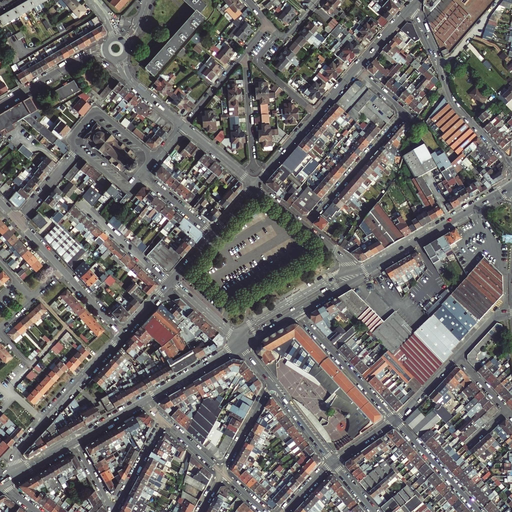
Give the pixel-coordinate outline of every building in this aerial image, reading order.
[(80,5),(75,0),(73,0),(67,5),(73,11),(80,5)] [(111,0),(109,3),(119,11),(128,0),(130,0),(111,0)] [(183,0),(196,11),(145,68),(153,75),(203,17),(199,13),(205,6),(198,0),(183,0)] [(221,8),(218,5),(216,8),(224,15),(225,13),(224,11),(225,10),(236,0),(223,0),(227,4),(221,8)] [(239,6),(241,4),(237,0),(236,0),(225,10),(228,13),(231,9),(234,12),(240,8),(239,6)] [(277,7),(291,19),(297,13),(289,6),(286,3),(284,5),(283,6),(278,1),(278,0),(270,0),(270,1),(271,1),(273,4),(277,7)] [(381,16),(376,22),(378,23),(383,28),(392,17),(374,1),(372,0),(371,0),(370,1),(374,5),(372,8),(381,16)] [(374,0),(374,1),(392,17),(398,10),(398,8),(390,0),(374,0)] [(25,11),(33,7),(30,1),(22,5),(25,11)] [(335,8),(327,1),(322,7),(330,14),(332,11),(335,8)] [(17,16),(25,11),(22,5),(14,10),(17,16)] [(80,5),(73,11),(79,18),(86,12),(80,5)] [(291,19),(277,7),(275,10),(281,15),(278,18),(286,25),(291,19)] [(14,10),(6,14),(10,20),(17,16),(14,10)] [(0,20),(2,25),(10,20),(6,14),(0,17),(0,20)] [(244,18),(241,14),(232,22),(236,25),(237,26),(242,20),(244,18)] [(91,20),(97,29),(102,37),(106,35),(107,32),(97,16),(91,20)] [(371,17),(362,27),(372,35),(375,32),(373,29),(378,23),(376,22),(371,17)] [(338,24),(333,19),(328,24),(333,29),(338,24)] [(253,29),(242,20),(237,26),(248,36),(253,29)] [(360,28),(362,26),(357,22),(354,20),(352,22),(359,28),(359,27),(360,28)] [(308,23),(304,27),(315,37),(319,32),(318,31),(317,32),(315,30),(317,28),(312,23),(309,21),(308,23)] [(413,24),(407,23),(401,30),(412,39),(412,40),(415,42),(420,40),(413,24)] [(361,43),(355,38),(339,24),(333,30),(330,34),(335,38),(337,36),(341,31),(348,36),(346,39),(350,42),(345,47),(355,55),(358,51),(356,49),(361,43)] [(234,28),(238,31),(235,35),(241,40),(242,38),(244,40),(248,36),(237,26),(236,25),(234,28)] [(315,37),(304,27),(298,34),(301,35),(295,42),(300,47),(306,40),(309,37),(319,46),(322,43),(315,37)] [(368,39),(372,35),(362,27),(355,35),(356,36),(355,38),(361,43),(366,37),(368,39)] [(89,29),(91,32),(96,40),(102,37),(97,29),(93,31),(91,28),(89,29)] [(319,32),(315,37),(322,43),(326,38),(330,34),(323,28),(319,32)] [(84,32),(86,35),(91,44),(96,40),(91,32),(88,33),(86,30),(84,32)] [(86,47),(80,38),(77,32),(76,33),(78,37),(74,39),(75,41),(80,50),(86,47)] [(403,50),(404,48),(400,45),(403,42),(402,41),(405,38),(399,33),(388,45),(399,54),(403,50)] [(191,40),(196,44),(201,38),(199,36),(196,34),(191,40)] [(86,35),(80,38),(86,47),(91,44),(86,35)] [(63,45),(64,47),(65,48),(70,56),(75,53),(67,40),(66,37),(62,39),(64,44),(63,45)] [(333,43),(326,38),(322,43),(337,57),(344,62),(349,57),(351,59),(355,55),(345,47),(340,53),(332,45),(333,43)] [(67,40),(75,53),(80,50),(75,41),(72,43),(69,39),(67,40)] [(299,69),(300,67),(298,65),(299,63),(292,57),(294,54),(300,47),(295,42),(288,49),(286,47),(281,53),(288,60),(296,67),(299,69)] [(194,48),(200,54),(204,50),(197,44),(194,48)] [(224,64),(229,58),(216,47),(213,44),(210,48),(218,55),(216,58),(224,64)] [(216,47),(229,58),(233,53),(231,51),(232,50),(226,45),(223,49),(218,45),(216,47)] [(388,62),(390,64),(392,62),(394,59),(393,58),(394,57),(399,60),(401,63),(402,62),(404,64),(405,63),(407,61),(405,60),(399,54),(388,45),(380,54),(383,57),(388,62)] [(65,48),(64,47),(59,50),(64,59),(70,56),(65,48)] [(204,65),(183,47),(176,55),(195,71),(196,69),(200,66),(206,70),(202,74),(210,81),(216,74),(204,65)] [(64,59),(59,50),(58,48),(53,51),(60,62),(64,59)] [(403,50),(399,54),(405,60),(409,55),(403,50)] [(60,62),(53,51),(48,54),(54,65),(60,62)] [(281,53),(275,59),(275,60),(278,62),(275,66),(282,72),(285,68),(283,66),(288,60),(281,53)] [(315,55),(320,59),(322,61),(324,59),(317,53),(315,55)] [(54,65),(48,54),(43,57),(44,59),(49,68),(54,65)] [(416,59),(413,57),(412,58),(409,55),(405,60),(407,61),(409,63),(412,65),(417,60),(418,59),(416,58),(416,59)] [(36,58),(37,60),(44,71),(49,68),(44,59),(41,61),(38,57),(36,58)] [(337,57),(328,66),(338,75),(341,71),(338,68),(344,62),(337,57)] [(44,71),(37,60),(32,63),(33,66),(38,75),(44,71)] [(386,70),(375,60),(371,64),(384,75),(387,77),(390,74),(388,71),(386,73),(385,72),(386,70)] [(418,71),(421,66),(418,63),(420,62),(417,60),(412,65),(412,66),(415,68),(417,70),(418,71)] [(204,65),(216,74),(219,70),(217,68),(219,66),(213,62),(210,65),(206,62),(204,65)] [(384,75),(371,64),(368,68),(368,70),(379,80),(384,75)] [(399,71),(402,67),(399,64),(398,65),(396,67),(393,71),(396,74),(399,71)] [(33,78),(28,69),(25,65),(20,68),(20,69),(27,81),(33,78)] [(38,75),(33,66),(28,69),(33,78),(38,75)] [(334,79),(338,75),(328,66),(325,70),(326,71),(328,73),(325,77),(328,80),(331,76),(334,79)] [(424,76),(428,71),(421,66),(418,71),(421,74),(424,76)] [(17,76),(22,84),(27,81),(20,69),(18,70),(20,74),(16,76),(17,76)] [(396,74),(390,80),(386,86),(390,90),(401,78),(397,75),(400,72),(399,71),(396,74)] [(390,80),(396,74),(393,71),(390,74),(387,77),(390,80)] [(434,77),(428,71),(424,76),(426,78),(435,85),(435,86),(438,82),(436,80),(434,77)] [(290,85),(299,75),(296,72),(287,82),(290,85)] [(326,82),(318,74),(316,76),(318,78),(311,86),(320,94),(324,90),(321,88),(326,82)] [(17,87),(22,84),(17,76),(12,79),(17,87)] [(159,92),(167,83),(159,76),(156,79),(153,82),(158,86),(155,89),(159,92)] [(390,90),(395,94),(406,82),(403,80),(405,78),(402,76),(401,78),(390,90)] [(435,85),(426,78),(421,83),(425,87),(430,91),(435,85)] [(235,80),(227,81),(228,96),(240,94),(240,89),(236,90),(235,80)] [(60,101),(80,90),(75,81),(71,83),(71,82),(68,83),(64,85),(57,89),(58,91),(55,93),(60,101)] [(336,104),(342,109),(364,84),(360,81),(356,82),(336,104)] [(111,102),(124,86),(119,82),(115,87),(108,95),(110,96),(109,98),(110,99),(108,101),(111,102)] [(255,88),(255,93),(268,93),(267,82),(258,82),(259,88),(255,88)] [(406,82),(395,94),(400,98),(410,86),(406,82)] [(108,95),(115,87),(112,85),(110,83),(99,95),(104,100),(107,96),(108,95)] [(171,86),(167,83),(159,92),(164,96),(166,93),(170,96),(172,93),(168,90),(170,87),(171,86)] [(424,89),(425,87),(421,83),(417,89),(416,89),(417,90),(420,93),(419,94),(423,97),(426,94),(422,90),(424,89)] [(412,85),(410,86),(400,98),(405,102),(414,92),(415,91),(416,89),(417,89),(412,85)] [(129,91),(124,86),(111,102),(113,104),(117,99),(117,97),(118,96),(119,97),(120,96),(123,98),(129,91)] [(320,94),(311,86),(305,94),(311,99),(314,96),(317,98),(320,94)] [(511,99),(511,86),(509,89),(510,90),(503,96),(509,103),(511,99)] [(174,90),(172,93),(170,96),(174,100),(172,103),(176,106),(184,96),(184,97),(186,94),(177,87),(176,89),(174,90)] [(84,92),(90,97),(95,101),(100,105),(104,100),(99,95),(91,88),(84,92)] [(470,94),(480,105),(487,99),(477,88),(470,94)] [(370,100),(391,119),(395,115),(395,111),(369,89),(348,114),(350,116),(357,122),(360,119),(362,117),(364,115),(381,130),(386,124),(365,106),(370,100)] [(121,111),(134,95),(129,91),(123,98),(120,102),(122,104),(120,107),(121,107),(119,109),(121,111)] [(87,110),(91,106),(86,102),(90,97),(84,92),(78,95),(81,98),(73,108),(81,115),(83,115),(85,113),(85,111),(86,109),(87,110)] [(268,93),(255,93),(256,99),(259,99),(260,104),(268,104),(268,98),(275,97),(274,92),(268,93)] [(418,95),(414,92),(405,102),(409,106),(418,95)] [(240,94),(228,96),(229,114),(222,115),(222,117),(230,117),(238,116),(237,100),(241,100),(240,94)] [(413,109),(420,102),(423,97),(419,94),(418,95),(409,106),(413,109)] [(140,100),(134,95),(121,111),(123,112),(128,106),(129,106),(127,109),(130,112),(134,107),(140,100)] [(182,106),(189,112),(195,105),(184,97),(184,96),(176,106),(180,109),(182,106)] [(13,124),(22,118),(35,111),(37,110),(29,97),(0,114),(0,132),(2,136),(15,129),(13,124)] [(426,122),(445,153),(454,169),(459,165),(462,168),(463,169),(466,170),(467,169),(468,170),(469,169),(468,168),(463,162),(466,158),(470,155),(483,143),(450,107),(445,97),(426,122)] [(146,105),(140,100),(134,107),(137,110),(137,112),(136,113),(134,113),(132,116),(134,118),(138,114),(146,105)] [(284,104),(285,114),(291,114),(297,113),(297,108),(293,108),(293,103),(284,104)] [(425,106),(421,103),(414,110),(419,114),(423,109),(425,106)] [(336,104),(332,109),(341,116),(343,114),(348,119),(350,116),(348,114),(342,109),(336,104)] [(494,104),(479,118),(484,123),(491,116),(489,115),(492,112),(491,111),(496,106),(494,104)] [(146,116),(152,110),(146,105),(138,114),(139,115),(140,114),(142,114),(143,114),(146,117),(146,116)] [(332,109),(328,114),(339,123),(341,125),(343,122),(346,125),(348,122),(346,121),(341,116),(332,109)] [(148,118),(154,111),(152,110),(146,116),(148,118)] [(61,140),(51,132),(36,119),(39,118),(35,111),(22,118),(52,144),(54,143),(60,149),(59,150),(65,155),(68,151),(68,146),(61,140)] [(156,113),(154,111),(148,118),(151,120),(156,113)] [(202,117),(202,122),(215,121),(214,111),(205,111),(205,116),(202,117)] [(159,116),(156,113),(151,120),(153,122),(159,116)] [(258,136),(278,134),(277,129),(269,129),(268,120),(268,113),(265,114),(261,114),(261,121),(262,130),(258,131),(258,136)] [(298,119),(297,113),(291,114),(285,114),(286,124),(295,124),(294,119),(298,119)] [(339,123),(328,114),(324,118),(335,128),(337,130),(339,127),(337,126),(339,123)] [(369,122),(367,125),(378,134),(381,130),(364,115),(362,117),(366,121),(367,120),(369,122)] [(484,129),(488,133),(501,121),(503,119),(499,115),(484,129)] [(159,116),(153,122),(156,125),(162,118),(159,116)] [(230,117),(231,138),(243,137),(243,132),(239,132),(239,124),(238,116),(230,117)] [(131,123),(125,118),(121,123),(127,128),(131,123)] [(165,120),(162,118),(156,125),(159,127),(165,120)] [(335,128),(324,118),(320,123),(330,132),(334,136),(336,133),(333,130),(335,128)] [(358,125),(360,127),(374,139),(378,134),(367,125),(360,119),(357,122),(356,123),(358,125)] [(167,134),(161,129),(159,127),(156,125),(153,122),(151,120),(148,123),(154,128),(156,127),(158,128),(157,130),(158,131),(155,134),(163,140),(167,134)] [(164,125),(167,122),(165,120),(159,127),(161,129),(164,125)] [(61,140),(70,129),(61,121),(51,132),(61,140)] [(216,131),(215,121),(202,122),(203,127),(206,127),(207,132),(216,131)] [(501,121),(488,133),(490,135),(492,137),(505,125),(501,121)] [(137,163),(137,162),(134,160),(136,157),(137,157),(136,157),(133,154),(134,153),(134,152),(133,153),(126,147),(126,146),(125,146),(119,141),(119,140),(118,140),(118,141),(117,141),(114,139),(114,138),(115,138),(114,138),(107,132),(107,131),(106,131),(106,132),(105,131),(104,130),(102,130),(101,129),(101,126),(100,126),(97,123),(96,123),(96,124),(92,128),(91,128),(92,129),(88,133),(87,133),(88,133),(84,138),(83,138),(83,139),(84,139),(87,142),(87,143),(88,142),(90,141),(91,142),(91,143),(92,145),(93,146),(92,147),(92,148),(94,147),(101,153),(101,154),(102,154),(102,153),(105,156),(105,157),(104,157),(105,157),(112,163),(111,164),(112,164),(119,169),(119,170),(120,170),(120,169),(123,171),(123,172),(124,172),(124,171),(126,169),(127,170),(127,171),(128,171),(129,171),(129,172),(130,172),(131,172),(132,171),(137,165),(137,164),(137,163)] [(136,128),(131,123),(127,128),(132,133),(136,128)] [(330,132),(320,123),(315,128),(326,137),(330,141),(332,138),(328,135),(330,132)] [(394,132),(399,136),(404,129),(407,131),(410,127),(405,123),(402,123),(394,132)] [(164,125),(161,129),(167,134),(170,130),(164,125)] [(495,141),(508,129),(505,125),(492,137),(495,141)] [(499,145),(511,133),(510,132),(511,130),(511,125),(508,129),(495,141),(499,145)] [(278,134),(283,139),(286,134),(277,126),(277,129),(278,134)] [(144,130),(147,133),(152,137),(150,139),(158,145),(163,140),(155,134),(152,131),(148,127),(147,128),(147,127),(144,130)] [(224,138),(223,127),(220,127),(221,130),(214,138),(221,143),(224,138)] [(360,127),(356,131),(370,143),(374,139),(360,127)] [(145,135),(136,128),(132,133),(152,149),(155,148),(158,145),(150,139),(145,135)] [(326,137),(315,128),(311,132),(323,142),(323,143),(325,140),(324,139),(326,137)] [(356,131),(353,135),(366,147),(367,147),(370,143),(356,131)] [(311,132),(307,137),(316,145),(321,149),(322,148),(320,147),(322,145),(321,144),(323,142),(311,132)] [(397,139),(399,137),(399,136),(394,132),(388,139),(393,144),(392,145),(398,150),(398,148),(395,145),(399,141),(397,139)] [(499,145),(505,152),(511,146),(511,140),(511,132),(511,133),(499,145)] [(283,139),(278,134),(258,136),(259,141),(263,141),(263,146),(264,150),(271,149),(271,146),(272,146),(271,142),(278,144),(283,139)] [(366,147),(353,135),(351,134),(349,136),(351,137),(349,140),(363,152),(366,147)] [(348,146),(351,150),(359,156),(363,152),(349,140),(345,136),(344,136),(343,138),(348,141),(345,144),(348,146)] [(243,137),(231,138),(224,138),(221,143),(224,145),(225,143),(231,148),(240,147),(240,143),(244,142),(243,137)] [(307,137),(303,142),(311,149),(312,149),(316,145),(307,137)] [(397,151),(398,150),(392,145),(393,144),(388,139),(383,146),(389,152),(391,150),(393,148),(397,151)] [(189,153),(195,145),(190,141),(180,153),(182,155),(177,162),(180,164),(187,155),(189,153)] [(311,149),(303,142),(299,146),(315,160),(317,157),(310,151),(311,149)] [(337,145),(347,154),(354,161),(359,156),(351,150),(349,152),(345,149),(343,146),(342,147),(338,143),(337,145)] [(483,143),(470,155),(474,159),(487,147),(483,143)] [(18,150),(28,159),(33,153),(23,145),(18,150)] [(191,156),(193,157),(200,149),(195,145),(189,153),(191,156)] [(429,188),(422,176),(438,167),(431,155),(425,145),(408,154),(421,176),(416,179),(423,191),(429,188)] [(315,160),(299,146),(282,165),(303,184),(304,182),(308,178),(309,177),(312,174),(314,171),(316,169),(320,164),(315,160)] [(391,154),(389,152),(383,146),(379,151),(386,157),(388,155),(392,158),(390,161),(392,163),(395,157),(391,154)] [(487,147),(474,159),(476,161),(478,159),(480,161),(491,151),(487,147)] [(200,149),(193,157),(198,161),(205,153),(200,149)] [(337,154),(343,159),(350,166),(354,161),(347,154),(345,156),(340,151),(339,152),(337,154)] [(390,161),(386,157),(379,151),(374,155),(382,162),(384,160),(393,168),(394,164),(392,163),(390,161)] [(495,155),(491,151),(480,161),(482,163),(480,165),(482,167),(495,155)] [(200,169),(210,157),(205,153),(198,161),(193,168),(196,170),(197,172),(200,169)] [(454,169),(445,153),(438,157),(436,153),(431,155),(438,167),(446,180),(447,183),(454,179),(459,187),(456,189),(459,193),(455,195),(461,205),(471,199),(466,190),(457,174),(454,169)] [(164,183),(173,171),(165,164),(171,157),(169,155),(155,172),(156,176),(164,183)] [(370,160),(378,167),(382,170),(383,169),(384,170),(383,171),(389,176),(390,174),(385,169),(387,167),(382,162),(374,155),(370,160)] [(495,155),(482,167),(483,169),(486,167),(488,169),(495,163),(499,159),(495,155)] [(333,159),(339,164),(346,170),(350,166),(343,159),(341,161),(336,156),(335,157),(333,159)] [(46,157),(42,162),(51,170),(56,165),(46,157)] [(208,169),(214,161),(210,157),(200,169),(202,170),(198,174),(199,175),(196,178),(199,180),(203,175),(208,169)] [(472,164),(466,158),(463,162),(468,168),(472,164)] [(499,159),(495,163),(505,179),(506,178),(507,169),(499,159)] [(79,160),(75,165),(80,169),(86,162),(83,160),(79,160)] [(366,165),(378,176),(380,177),(382,175),(376,169),(378,167),(370,160),(366,165)] [(207,180),(219,165),(214,161),(208,169),(210,170),(205,176),(204,177),(207,180)] [(329,163),(335,168),(342,175),(346,170),(339,164),(337,166),(332,161),(331,162),(329,163)] [(42,162),(37,167),(47,175),(51,170),(42,162)] [(84,174),(85,174),(91,166),(86,162),(80,169),(78,172),(77,173),(78,174),(79,175),(82,172),(84,174)] [(505,179),(495,163),(488,169),(486,171),(484,170),(481,173),(492,186),(505,179)] [(338,180),(325,168),(320,164),(316,169),(318,170),(320,168),(323,171),(321,173),(334,184),(338,180)] [(206,181),(209,183),(215,176),(217,177),(221,173),(224,169),(219,165),(207,180),(206,181)] [(300,187),(303,184),(282,165),(271,179),(292,197),(300,187)] [(328,165),(325,168),(338,180),(342,175),(335,168),(333,170),(328,165)] [(374,180),(378,176),(366,165),(362,170),(374,180)] [(459,165),(454,169),(457,174),(462,168),(459,165)] [(30,168),(28,170),(42,181),(47,175),(37,167),(35,169),(31,166),(30,168)] [(91,166),(85,174),(86,175),(83,179),(85,181),(83,182),(85,183),(87,180),(96,170),(91,166)] [(27,171),(24,174),(38,186),(42,181),(28,170),(28,169),(27,171)] [(175,173),(173,171),(164,183),(169,187),(180,173),(181,172),(179,169),(175,173)] [(321,177),(319,180),(330,189),(334,184),(321,173),(318,170),(316,169),(314,171),(321,177)] [(101,174),(96,170),(87,180),(91,183),(88,186),(90,187),(97,179),(101,174)] [(358,174),(370,185),(374,180),(362,170),(358,174)] [(180,173),(169,187),(173,191),(180,183),(185,177),(189,172),(188,171),(183,176),(180,173)] [(19,176),(18,178),(34,191),(38,186),(24,174),(22,173),(19,176)] [(241,184),(234,178),(228,185),(227,185),(227,183),(222,178),(224,176),(221,173),(217,177),(216,178),(229,189),(236,196),(242,189),(241,184)] [(105,186),(109,181),(101,174),(97,179),(105,186)] [(358,174),(354,179),(366,190),(370,185),(358,174)] [(317,182),(315,185),(326,194),(330,189),(319,180),(314,175),(312,177),(317,182)] [(34,191),(18,178),(17,179),(14,182),(18,185),(30,195),(34,191)] [(326,194),(315,185),(309,180),(308,178),(308,182),(313,187),(311,189),(322,199),(326,194)] [(178,195),(185,187),(190,181),(187,179),(182,185),(180,183),(173,191),(178,195)] [(292,197),(271,179),(267,183),(267,186),(287,202),(292,197)] [(366,190),(354,179),(349,184),(362,195),(366,190)] [(447,183),(446,180),(442,182),(450,195),(447,197),(450,202),(446,205),(449,211),(461,205),(455,195),(452,191),(447,183)] [(70,198),(78,189),(78,188),(75,186),(70,182),(62,191),(62,192),(70,198)] [(471,199),(475,196),(474,194),(475,193),(479,191),(480,193),(488,189),(485,186),(481,188),(478,182),(469,187),(470,188),(466,190),(471,199)] [(7,190),(10,187),(5,183),(3,185),(0,187),(0,190),(2,193),(6,189),(7,190)] [(187,189),(185,187),(178,195),(183,199),(190,191),(195,185),(192,183),(187,189)] [(110,196),(114,199),(120,191),(112,184),(101,196),(106,201),(110,196)] [(360,197),(362,195),(349,184),(346,188),(353,195),(355,193),(360,197)] [(13,190),(16,192),(26,200),(30,195),(18,185),(16,187),(13,190)] [(59,196),(62,192),(62,191),(57,187),(49,196),(57,202),(68,212),(70,210),(67,207),(68,207),(63,203),(65,201),(59,196)] [(90,187),(86,192),(97,201),(101,196),(90,187)] [(141,201),(149,190),(146,187),(142,188),(135,196),(141,201)] [(188,203),(200,189),(197,187),(192,193),(190,191),(183,199),(188,203)] [(292,206),(305,192),(300,187),(292,197),(287,202),(292,206)] [(311,189),(309,187),(305,192),(292,206),(303,215),(307,215),(322,199),(311,189)] [(351,197),(353,195),(346,188),(341,193),(362,211),(363,209),(355,202),(356,201),(351,197)] [(423,191),(427,198),(431,196),(433,195),(429,188),(423,191)] [(236,196),(229,189),(223,196),(220,193),(219,194),(229,204),(236,196)] [(148,205),(156,196),(149,190),(141,201),(134,209),(137,213),(146,203),(148,205)] [(122,204),(128,197),(120,191),(114,199),(114,200),(115,202),(116,201),(119,203),(120,202),(122,204)] [(219,194),(215,191),(212,194),(219,200),(218,202),(225,208),(229,204),(219,194)] [(423,205),(425,208),(432,221),(439,218),(427,198),(423,191),(420,193),(426,203),(423,205)] [(26,200),(16,192),(14,193),(13,194),(13,196),(12,197),(9,200),(15,207),(19,208),(26,200)] [(93,206),(97,201),(86,192),(84,194),(82,196),(93,206)] [(337,198),(345,204),(347,202),(353,208),(354,207),(361,213),(362,211),(341,193),(337,198)] [(54,205),(57,202),(49,196),(44,202),(57,213),(59,211),(60,210),(56,206),(54,205)] [(149,209),(151,211),(160,200),(156,196),(148,205),(139,215),(142,218),(149,209)] [(431,196),(427,198),(439,218),(444,215),(437,202),(435,203),(431,196)] [(193,207),(196,209),(200,204),(216,218),(220,213),(201,197),(193,207)] [(337,198),(333,203),(341,209),(342,207),(344,208),(349,213),(351,210),(345,204),(337,198)] [(153,219),(166,204),(160,200),(151,211),(147,216),(153,220),(153,219)] [(333,203),(325,211),(332,217),(337,211),(338,212),(341,209),(333,203)] [(363,231),(365,234),(370,231),(385,249),(406,237),(391,219),(378,203),(363,221),(359,227),(363,231)] [(171,208),(166,204),(153,219),(156,221),(154,223),(157,225),(164,216),(171,208)] [(200,204),(196,209),(210,222),(214,221),(216,218),(200,204)] [(67,218),(77,208),(74,205),(70,210),(68,212),(64,216),(63,217),(66,220),(67,218)] [(432,221),(425,208),(418,212),(415,206),(412,208),(423,227),(432,221)] [(70,221),(80,211),(77,208),(67,218),(70,221)] [(162,228),(176,212),(171,208),(164,216),(166,218),(161,225),(159,227),(162,229),(162,228)] [(423,227),(412,208),(401,214),(403,217),(412,233),(423,227)] [(147,216),(151,211),(149,209),(142,218),(144,219),(147,216)] [(59,211),(57,213),(52,219),(57,224),(59,221),(63,217),(64,216),(59,211)] [(85,216),(80,211),(70,221),(72,222),(71,224),(74,227),(75,227),(76,226),(77,225),(79,222),(85,216)] [(182,218),(176,212),(162,228),(169,234),(172,231),(174,228),(176,226),(177,225),(178,224),(182,218)] [(39,213),(32,220),(40,229),(47,223),(39,213)] [(91,221),(85,216),(79,222),(85,228),(91,221)] [(330,223),(321,216),(314,224),(326,234),(327,232),(324,230),(330,223)] [(117,229),(123,223),(125,220),(121,217),(119,219),(114,226),(117,229)] [(394,218),(391,219),(406,237),(412,233),(403,217),(396,221),(394,218)] [(177,225),(176,226),(195,243),(200,236),(200,233),(182,218),(178,224),(179,224),(178,226),(177,225)] [(91,221),(85,228),(88,230),(91,233),(96,227),(91,221)] [(117,229),(120,232),(126,225),(123,223),(117,229)] [(0,227),(0,232),(2,235),(8,229),(4,224),(0,227)] [(69,235),(68,235),(62,229),(60,226),(58,224),(50,232),(50,233),(44,238),(73,271),(85,260),(90,256),(84,251),(79,245),(73,240),(69,235)] [(120,232),(123,235),(128,229),(129,228),(126,225),(120,232)] [(176,234),(191,247),(195,243),(176,226),(174,228),(178,232),(176,234)] [(96,238),(102,232),(96,227),(91,233),(96,238)] [(8,229),(2,235),(0,236),(0,238),(4,243),(5,243),(13,235),(8,229)] [(450,233),(456,242),(463,238),(456,229),(450,233)] [(178,240),(176,243),(187,252),(191,247),(176,234),(172,231),(169,234),(167,236),(171,239),(174,236),(178,240)] [(370,231),(365,234),(367,236),(368,237),(370,236),(373,240),(371,241),(380,252),(385,249),(370,231)] [(108,237),(102,232),(96,238),(95,239),(98,242),(99,241),(102,244),(108,237)] [(450,246),(456,242),(450,233),(444,236),(450,246)] [(13,235),(5,243),(9,248),(12,245),(18,240),(13,235)] [(141,241),(136,235),(131,242),(136,247),(141,241)] [(167,236),(163,241),(182,258),(187,252),(176,243),(171,239),(167,236)] [(374,255),(365,244),(363,241),(358,236),(356,238),(354,236),(352,238),(355,242),(360,248),(369,259),(374,255)] [(380,252),(371,241),(368,237),(367,236),(364,239),(367,243),(365,244),(374,255),(380,252)] [(438,240),(447,257),(454,253),(450,246),(444,236),(438,240)] [(108,237),(102,244),(108,249),(114,243),(108,237)] [(353,246),(355,242),(352,238),(344,249),(351,253),(359,262),(362,262),(369,259),(360,248),(357,250),(353,246)] [(182,258),(163,241),(162,239),(151,251),(146,256),(163,272),(170,272),(182,258)] [(18,240),(12,245),(17,251),(23,245),(18,240)] [(441,261),(447,257),(438,240),(431,244),(441,261)] [(141,241),(136,247),(139,250),(145,244),(141,241)] [(119,248),(114,243),(108,249),(106,251),(111,257),(114,254),(119,248)] [(142,253),(147,247),(145,244),(139,250),(142,253)] [(424,248),(438,271),(444,267),(441,261),(431,244),(426,247),(424,248)] [(28,250),(23,245),(17,251),(14,253),(19,258),(28,250)] [(151,251),(147,247),(142,253),(146,256),(151,251)] [(119,259),(125,253),(119,248),(114,254),(119,259)] [(0,256),(3,259),(9,253),(6,250),(0,256)] [(28,250),(19,258),(24,263),(32,255),(28,250)] [(415,253),(412,255),(420,268),(425,264),(418,252),(415,253)] [(125,265),(131,259),(125,253),(119,259),(125,265)] [(32,255),(24,263),(29,268),(31,266),(37,261),(32,255)] [(420,268),(412,255),(408,258),(418,275),(423,272),(420,268)] [(418,275),(408,258),(404,260),(414,278),(418,275)] [(131,270),(136,264),(131,259),(125,265),(131,270)] [(468,277),(463,283),(457,289),(454,292),(452,295),(451,296),(478,323),(503,294),(503,275),(485,259),(468,277)] [(404,260),(399,263),(409,280),(414,278),(404,260)] [(42,266),(37,261),(31,266),(36,272),(42,266)] [(84,262),(74,272),(79,278),(90,267),(84,262)] [(399,263),(395,265),(402,278),(405,276),(407,281),(408,281),(409,282),(410,281),(409,280),(399,263)] [(136,264),(131,270),(136,275),(142,269),(136,264)] [(391,268),(398,280),(400,279),(403,284),(405,283),(402,278),(395,265),(393,266),(391,268)] [(84,283),(96,272),(91,267),(80,278),(84,283)] [(401,285),(398,280),(391,268),(386,270),(396,288),(401,285)] [(147,274),(142,269),(136,275),(142,280),(147,274)] [(3,272),(0,274),(0,282),(2,284),(9,278),(3,272)] [(96,272),(84,283),(88,287),(100,276),(96,272)] [(147,274),(142,280),(146,284),(147,285),(149,282),(152,285),(156,282),(147,274)] [(112,278),(110,276),(104,281),(110,287),(116,281),(112,278)] [(137,285),(134,282),(127,289),(125,291),(130,295),(140,305),(143,301),(134,293),(135,291),(134,290),(135,289),(136,290),(138,288),(137,286),(138,286),(137,285)] [(149,282),(147,285),(150,288),(153,291),(159,285),(156,282),(152,285),(149,282)] [(149,295),(153,291),(150,288),(147,285),(146,284),(144,286),(143,287),(141,289),(149,295)] [(67,289),(60,296),(66,302),(73,296),(67,289)] [(339,298),(352,313),(358,318),(364,324),(365,326),(369,330),(371,332),(373,334),(385,323),(384,323),(353,290),(339,298)] [(415,333),(415,334),(444,364),(453,353),(452,351),(478,323),(451,296),(446,291),(440,296),(442,298),(426,313),(430,318),(415,333)] [(115,300),(118,303),(131,315),(136,309),(131,304),(130,305),(125,300),(120,295),(115,300)] [(136,309),(140,305),(130,295),(125,300),(130,305),(131,304),(136,309)] [(60,296),(58,297),(64,304),(66,302),(60,296)] [(73,296),(66,302),(72,309),(79,303),(73,296)] [(175,303),(186,312),(188,314),(189,315),(193,310),(180,298),(173,300),(175,303)] [(332,302),(349,320),(352,323),(356,320),(350,314),(352,313),(339,298),(332,302)] [(50,306),(53,309),(56,312),(58,310),(60,308),(54,301),(50,306)] [(346,322),(349,320),(332,302),(325,306),(331,316),(333,318),(334,319),(337,316),(339,318),(341,316),(346,322)] [(85,310),(79,303),(72,309),(79,316),(85,310)] [(131,315),(118,303),(109,310),(119,321),(120,322),(121,322),(123,322),(124,322),(126,321),(131,315)] [(182,316),(186,312),(175,303),(172,307),(182,316)] [(47,310),(45,309),(40,304),(33,310),(40,317),(46,311),(47,310)] [(331,316),(325,306),(318,310),(329,328),(331,326),(328,322),(333,318),(331,316)] [(179,320),(182,316),(172,307),(168,311),(169,311),(179,320)] [(182,329),(163,312),(158,308),(141,327),(154,339),(156,340),(161,345),(158,348),(162,354),(185,341),(180,332),(182,329)] [(166,309),(163,312),(182,329),(180,332),(185,341),(188,339),(189,341),(194,338),(197,337),(195,335),(190,330),(188,329),(186,326),(182,323),(179,320),(169,311),(168,311),(166,309)] [(42,319),(40,317),(33,310),(27,316),(33,323),(35,325),(42,319)] [(92,317),(85,310),(79,316),(85,323),(92,317)] [(186,326),(197,314),(193,310),(189,315),(185,319),(184,320),(182,323),(186,326)] [(311,320),(330,340),(334,336),(331,331),(329,328),(318,310),(313,313),(311,320)] [(377,338),(381,343),(385,347),(389,351),(423,386),(444,364),(415,334),(415,333),(395,313),(391,317),(384,323),(385,323),(373,334),(375,336),(377,338)] [(201,318),(197,314),(186,326),(188,329),(193,324),(194,325),(201,318)] [(27,329),(33,323),(27,316),(20,322),(27,329)] [(98,323),(92,317),(85,323),(91,329),(98,323)] [(201,318),(194,325),(190,330),(195,335),(206,322),(201,318)] [(20,335),(27,329),(20,322),(14,328),(20,335)] [(206,322),(195,335),(197,337),(201,332),(203,333),(210,325),(206,322)] [(104,330),(98,323),(91,329),(97,336),(104,330)] [(347,333),(339,324),(334,328),(331,331),(334,336),(330,340),(334,344),(347,333)] [(214,329),(210,325),(203,333),(198,338),(201,340),(203,342),(207,337),(214,329)] [(292,361),(311,374),(330,358),(301,327),(299,327),(298,326),(297,326),(296,326),(295,326),(292,327),(282,333),(301,353),(295,358),(292,361)] [(358,329),(354,326),(347,333),(334,344),(339,350),(352,338),(353,337),(360,331),(358,330),(358,329)] [(141,327),(137,331),(149,342),(151,340),(152,341),(154,339),(141,327)] [(20,335),(14,328),(7,334),(13,341),(14,341),(15,342),(22,336),(20,335)] [(97,336),(91,329),(89,331),(95,338),(97,336)] [(214,329),(207,337),(203,342),(205,344),(207,345),(211,340),(218,333),(214,329)] [(133,335),(142,343),(145,346),(149,342),(137,331),(133,335)] [(63,337),(68,342),(73,337),(67,332),(63,337)] [(223,338),(218,333),(211,340),(207,345),(210,351),(222,345),(223,338)] [(276,337),(295,358),(301,353),(282,333),(276,337)] [(139,347),(142,343),(133,335),(130,338),(139,347)] [(351,362),(364,350),(366,348),(377,338),(375,336),(362,348),(361,348),(360,347),(347,358),(351,362)] [(65,345),(68,342),(63,337),(60,340),(65,345)] [(197,337),(194,338),(205,355),(210,351),(207,345),(205,344),(203,342),(201,340),(198,338),(197,337)] [(295,358),(276,337),(270,341),(276,348),(263,357),(264,359),(262,360),(275,376),(278,374),(277,360),(276,358),(281,354),(292,361),(295,358)] [(139,347),(130,338),(126,343),(137,354),(138,353),(137,352),(139,350),(142,353),(144,351),(139,347)] [(188,339),(185,341),(196,360),(205,355),(194,338),(189,341),(188,339)] [(343,354),(356,342),(352,338),(339,350),(343,354)] [(173,373),(196,360),(185,341),(162,354),(163,356),(173,373)] [(276,348),(270,341),(265,344),(264,343),(265,342),(263,343),(264,343),(264,345),(266,347),(268,349),(262,353),(259,355),(259,356),(263,357),(276,348)] [(54,346),(60,352),(64,348),(58,342),(54,346)] [(360,347),(356,342),(343,354),(347,358),(360,347)] [(126,343),(122,347),(133,358),(137,354),(126,343)] [(76,349),(85,358),(89,353),(81,345),(76,349)] [(54,346),(51,349),(57,355),(60,352),(54,346)] [(366,352),(364,350),(351,362),(355,367),(367,356),(368,355),(376,348),(374,347),(368,352),(367,351),(366,352)] [(81,362),(85,358),(76,349),(72,354),(74,356),(81,362)] [(478,353),(474,349),(470,353),(476,357),(476,356),(478,353)] [(12,357),(6,350),(0,355),(0,357),(5,363),(9,360),(12,357)] [(118,351),(114,355),(126,366),(128,364),(130,365),(131,364),(127,359),(118,351)] [(139,356),(135,360),(140,364),(143,361),(145,359),(147,358),(149,356),(144,351),(142,353),(139,356)] [(380,359),(363,375),(369,383),(379,374),(387,366),(389,365),(393,369),(397,373),(400,377),(403,379),(404,381),(408,385),(410,387),(412,390),(416,393),(423,386),(389,351),(388,351),(381,358),(380,359)] [(367,356),(355,367),(359,371),(376,355),(377,354),(376,354),(372,357),(369,360),(368,359),(369,358),(367,356)] [(126,366),(114,355),(111,359),(121,368),(123,370),(124,371),(126,370),(127,371),(129,369),(128,368),(126,366)] [(164,378),(154,361),(151,355),(149,356),(147,358),(152,366),(160,381),(164,378)] [(359,371),(363,375),(380,359),(376,355),(359,371)] [(81,362),(74,356),(69,360),(76,367),(81,362)] [(163,362),(162,363),(169,376),(173,373),(163,356),(161,357),(163,362)] [(72,372),(76,367),(69,360),(67,359),(66,357),(62,362),(67,367),(69,369),(72,372)] [(169,376),(162,363),(159,358),(154,361),(164,378),(169,376)] [(331,405),(333,405),(356,387),(330,358),(311,374),(323,382),(334,393),(325,402),(330,408),(331,405)] [(495,361),(493,358),(483,367),(478,372),(482,376),(494,365),(493,363),(495,361)] [(122,373),(123,375),(126,372),(124,371),(123,370),(121,373),(119,371),(121,368),(111,359),(108,362),(121,375),(122,373)] [(233,360),(227,364),(234,375),(236,378),(237,376),(237,375),(245,362),(235,360),(233,360)] [(60,361),(56,366),(63,372),(67,367),(62,362),(60,361)] [(121,375),(108,362),(104,367),(114,376),(117,373),(121,377),(122,377),(122,376),(121,375)] [(245,362),(237,375),(237,376),(238,377),(250,368),(245,362)] [(234,375),(227,364),(222,366),(231,381),(234,379),(235,380),(236,378),(234,375)] [(156,383),(146,367),(145,365),(144,365),(145,368),(142,370),(144,373),(152,386),(156,383)] [(494,365),(482,376),(486,381),(499,370),(494,365)] [(63,372),(56,366),(52,370),(59,377),(63,372)] [(160,381),(152,366),(150,367),(149,366),(146,367),(156,383),(160,381)] [(222,366),(218,369),(226,382),(227,384),(230,383),(232,382),(231,381),(222,366)] [(114,376),(104,367),(100,371),(111,380),(112,379),(115,381),(113,383),(114,384),(118,380),(114,376)] [(499,370),(486,381),(491,385),(503,374),(500,371),(503,368),(502,367),(499,370)] [(250,368),(238,377),(239,378),(238,380),(240,383),(241,382),(253,372),(250,368)] [(466,389),(473,382),(459,368),(457,368),(451,373),(466,389)] [(46,373),(48,375),(54,381),(59,377),(52,370),(50,369),(46,373)] [(226,382),(218,369),(213,372),(224,392),(225,392),(230,389),(227,384),(226,382)] [(139,374),(147,388),(152,386),(144,373),(141,375),(138,370),(137,371),(139,374)] [(111,380),(100,371),(96,375),(107,385),(111,380)] [(224,392),(213,372),(208,375),(220,395),(224,392)] [(253,372),(241,382),(244,385),(256,376),(253,372)] [(127,373),(123,376),(134,396),(139,393),(130,379),(127,373)] [(464,391),(466,389),(451,373),(447,378),(458,391),(461,388),(464,391)] [(143,391),(147,388),(139,374),(135,377),(143,391)] [(373,387),(383,378),(379,374),(369,383),(373,387)] [(491,385),(495,390),(507,379),(503,374),(491,385)] [(45,377),(43,379),(50,386),(54,381),(48,375),(45,377)] [(96,375),(92,379),(103,389),(107,385),(96,375)] [(220,395),(208,375),(203,377),(213,395),(215,397),(218,395),(220,395)] [(134,396),(123,376),(122,376),(122,377),(123,379),(119,381),(129,399),(134,396)] [(242,387),(245,391),(259,380),(256,376),(244,385),(242,387)] [(135,377),(130,379),(139,393),(143,391),(135,377)] [(203,377),(198,380),(206,394),(208,393),(211,396),(213,395),(203,377)] [(373,387),(377,391),(387,382),(383,378),(373,387)] [(458,391),(447,378),(443,382),(452,393),(455,390),(457,392),(458,391)] [(43,379),(39,384),(46,390),(50,386),(43,379)] [(495,390),(499,394),(511,383),(507,379),(495,390)] [(129,399),(119,381),(118,380),(114,384),(124,402),(129,399)] [(198,380),(194,383),(205,400),(208,398),(211,396),(208,393),(206,394),(198,380)] [(252,390),(257,397),(262,387),(262,384),(259,380),(245,391),(240,394),(242,395),(243,396),(254,402),(247,394),(252,390)] [(381,395),(391,386),(387,382),(377,391),(381,395)] [(442,406),(440,407),(440,408),(439,409),(437,409),(435,408),(435,409),(434,410),(442,419),(447,424),(465,407),(461,402),(457,398),(454,395),(452,393),(443,382),(436,390),(443,396),(442,398),(444,400),(440,403),(442,406)] [(465,399),(465,398),(477,387),(473,382),(466,389),(464,391),(463,392),(466,396),(464,397),(465,399)] [(25,388),(20,383),(17,386),(23,392),(26,389),(25,388)] [(205,400),(194,383),(190,385),(198,398),(199,397),(200,399),(199,399),(202,405),(205,400)] [(499,394),(503,399),(511,390),(511,384),(511,383),(499,394)] [(46,390),(39,384),(35,389),(41,395),(46,390)] [(110,387),(109,387),(120,404),(124,402),(114,384),(113,385),(110,387)] [(393,384),(391,386),(381,395),(385,399),(397,388),(398,387),(396,384),(395,385),(393,384)] [(190,385),(182,390),(194,409),(196,413),(197,414),(198,411),(195,405),(199,403),(201,406),(202,405),(199,399),(200,399),(199,397),(198,398),(190,385)] [(106,390),(105,391),(107,394),(115,407),(120,404),(109,387),(106,390)] [(382,416),(356,387),(333,405),(338,406),(343,408),(347,412),(346,413),(345,415),(346,417),(348,416),(349,415),(351,426),(349,432),(354,439),(382,419),(382,416)] [(389,403),(392,408),(412,390),(410,387),(404,393),(403,393),(402,394),(401,392),(389,403)] [(471,401),(474,398),(481,392),(477,387),(465,398),(466,400),(468,398),(471,401)] [(397,388),(385,399),(389,403),(401,392),(402,391),(399,389),(398,390),(397,388)] [(37,400),(41,395),(35,389),(30,393),(37,400)] [(194,409),(182,390),(178,392),(184,403),(186,406),(188,405),(192,411),(194,409)] [(412,390),(392,408),(397,412),(410,399),(411,399),(416,394),(416,393),(412,390)] [(437,406),(435,407),(435,408),(437,409),(439,409),(440,408),(440,407),(442,406),(440,403),(444,400),(442,398),(443,396),(436,390),(429,397),(436,404),(436,405),(437,406)] [(511,390),(503,399),(507,403),(511,398),(511,390)] [(181,407),(184,403),(178,392),(174,395),(181,407)] [(481,392),(474,398),(477,401),(471,406),(469,403),(467,405),(465,407),(469,412),(473,408),(486,396),(481,392)] [(37,400),(30,393),(26,398),(33,404),(37,400)] [(99,405),(95,407),(99,413),(106,409),(108,412),(115,407),(107,394),(100,399),(100,400),(97,402),(99,405)] [(174,395),(169,397),(176,409),(177,411),(181,407),(174,395)] [(241,401),(251,407),(254,402),(243,396),(242,397),(241,401)] [(474,416),(478,412),(490,401),(486,396),(473,408),(475,410),(471,414),(474,416)] [(176,409),(169,397),(164,400),(173,411),(176,409)] [(223,400),(218,397),(214,402),(213,404),(218,409),(219,407),(223,400)] [(99,413),(95,407),(93,404),(88,407),(87,405),(87,404),(85,403),(85,405),(80,407),(74,398),(71,401),(85,425),(100,416),(99,413)] [(203,445),(206,439),(207,438),(218,417),(214,415),(218,409),(213,404),(212,402),(208,398),(205,400),(202,405),(201,406),(198,411),(197,414),(187,431),(199,441),(203,445)] [(268,409),(271,412),(279,406),(273,398),(271,398),(267,405),(269,406),(269,407),(270,408),(268,409)] [(159,405),(172,417),(175,414),(173,411),(164,400),(160,403),(159,405)] [(248,413),(251,407),(241,401),(239,400),(235,406),(248,413)] [(71,401),(68,405),(81,427),(85,425),(71,401)] [(490,401),(478,412),(478,413),(476,415),(477,417),(473,420),(471,418),(455,433),(458,436),(459,438),(462,435),(465,433),(467,430),(470,428),(473,425),(477,430),(480,428),(475,423),(489,410),(494,405),(490,401)] [(183,412),(186,409),(187,408),(185,409),(185,408),(186,407),(186,406),(184,403),(181,407),(177,411),(175,414),(172,417),(176,420),(183,412)] [(226,409),(231,412),(244,419),(248,413),(235,406),(230,403),(226,409)] [(68,405),(64,409),(76,430),(81,427),(68,405)] [(493,415),(498,410),(494,405),(489,410),(493,415)] [(275,417),(283,411),(279,406),(271,412),(266,416),(262,420),(259,418),(257,423),(269,430),(271,428),(267,423),(269,422),(275,417)] [(5,416),(8,419),(13,423),(17,418),(20,415),(13,408),(5,416)] [(185,414),(183,412),(176,420),(179,424),(190,412),(189,411),(187,408),(186,409),(188,411),(185,414)] [(76,430),(64,409),(61,413),(72,432),(76,430)] [(192,411),(190,412),(179,424),(183,427),(196,413),(194,409),(192,411)] [(426,418),(417,409),(405,422),(420,438),(431,428),(442,419),(434,410),(426,418)] [(493,415),(489,410),(475,423),(480,428),(493,415)] [(273,427),(276,425),(287,416),(283,411),(275,417),(277,419),(271,424),(269,422),(267,423),(271,428),(273,427)] [(231,412),(229,416),(242,423),(244,419),(231,412)] [(20,415),(17,418),(27,427),(32,422),(31,422),(22,413),(20,415)] [(61,413),(57,417),(67,435),(72,432),(61,413)] [(143,413),(134,418),(139,426),(149,416),(146,413),(143,413)] [(187,431),(197,414),(196,413),(183,427),(187,431)] [(3,414),(0,416),(0,420),(4,424),(8,419),(5,416),(3,414)] [(149,416),(139,426),(142,430),(145,427),(152,419),(149,416)] [(226,422),(230,424),(239,429),(242,423),(229,416),(226,422)] [(275,429),(277,431),(291,421),(287,416),(276,425),(277,427),(275,429)] [(57,417),(53,422),(62,438),(67,435),(57,417)] [(17,418),(13,423),(23,432),(27,427),(17,418)] [(134,418),(130,420),(143,444),(147,438),(142,430),(139,426),(134,418)] [(4,424),(5,425),(18,437),(23,432),(13,423),(8,419),(4,424)] [(152,419),(145,427),(147,428),(148,429),(149,427),(151,430),(155,423),(155,421),(152,419)] [(494,429),(498,434),(510,423),(506,419),(494,429)] [(125,423),(136,443),(140,450),(143,444),(130,420),(125,423)] [(291,421),(277,431),(281,436),(295,425),(291,421)] [(62,438),(53,422),(46,429),(55,442),(62,438)] [(134,444),(136,443),(125,423),(120,426),(128,439),(130,438),(132,442),(133,442),(134,444)] [(270,430),(269,430),(257,423),(254,428),(267,435),(268,434),(270,430)] [(498,434),(502,438),(511,428),(511,424),(510,423),(498,434)] [(224,425),(223,427),(236,434),(239,429),(230,424),(229,427),(224,425)] [(5,431),(10,436),(9,437),(14,442),(18,437),(5,425),(4,426),(3,425),(1,427),(3,429),(5,431)] [(295,425),(281,436),(283,439),(280,442),(279,442),(280,443),(281,444),(284,441),(298,430),(295,425)] [(116,428),(124,441),(125,444),(126,446),(130,443),(128,439),(120,426),(116,428)] [(147,430),(146,429),(145,427),(142,430),(147,438),(151,430),(149,427),(148,429),(147,430)] [(236,434),(223,427),(222,429),(218,427),(217,429),(227,435),(233,439),(236,434)] [(116,428),(112,431),(119,444),(124,441),(116,428)] [(251,433),(264,440),(265,437),(266,438),(268,435),(267,435),(254,428),(251,433)] [(434,431),(431,428),(420,438),(425,444),(437,432),(440,430),(438,429),(435,431),(434,432),(433,432),(434,431)] [(506,442),(511,436),(511,428),(502,438),(506,442)] [(9,437),(1,429),(0,430),(0,433),(5,438),(3,440),(5,441),(4,442),(9,447),(14,442),(9,437)] [(55,442),(46,429),(41,435),(47,447),(55,442)] [(387,444),(392,440),(399,433),(396,430),(393,429),(380,438),(387,445),(387,444)] [(298,430),(284,441),(288,446),(289,446),(302,435),(298,430)] [(112,431),(107,433),(115,446),(116,446),(119,444),(112,431)] [(164,432),(160,439),(166,442),(167,440),(169,442),(169,444),(170,444),(175,440),(167,432),(164,432)] [(429,448),(441,436),(437,432),(425,444),(429,448)] [(115,446),(107,433),(103,436),(113,453),(117,451),(117,449),(115,446)] [(249,437),(262,445),(264,443),(269,446),(270,445),(267,442),(265,440),(264,440),(251,433),(249,437)] [(391,449),(395,445),(403,438),(399,433),(392,440),(394,442),(389,446),(391,449)] [(497,442),(494,439),(490,434),(485,438),(494,448),(496,446),(499,448),(501,446),(499,444),(497,442)] [(41,435),(34,442),(40,451),(47,447),(41,435)] [(292,451),(306,441),(302,435),(289,446),(288,446),(290,449),(288,450),(290,453),(292,451)] [(109,456),(113,453),(103,436),(98,438),(106,451),(109,449),(110,451),(107,453),(109,456)] [(445,441),(441,436),(429,448),(433,452),(445,441)] [(246,442),(262,451),(263,451),(265,449),(266,449),(267,447),(265,447),(262,445),(249,437),(246,442)] [(0,456),(9,447),(4,442),(0,438),(0,456)] [(106,451),(98,438),(94,441),(104,458),(109,456),(107,453),(106,451)] [(388,446),(387,445),(380,438),(376,442),(383,449),(385,447),(386,448),(387,449),(387,448),(387,447),(388,446)] [(393,455),(395,453),(407,442),(403,438),(395,445),(398,447),(392,453),(393,455)] [(496,450),(494,448),(485,438),(480,442),(491,454),(493,452),(494,453),(496,450)] [(160,439),(158,444),(171,451),(172,452),(173,450),(172,450),(174,446),(170,444),(169,444),(166,442),(160,439)] [(173,450),(172,452),(174,455),(182,446),(175,440),(170,444),(174,446),(172,450),(173,450)] [(101,460),(104,458),(94,441),(89,444),(98,458),(99,457),(101,460)] [(297,455),(300,453),(305,449),(310,445),(306,441),(292,451),(296,456),(297,455)] [(445,441),(433,452),(437,456),(449,445),(445,441)] [(27,458),(40,451),(34,442),(23,454),(27,458)] [(256,452),(259,454),(261,454),(262,451),(246,442),(244,446),(255,453),(256,453),(256,452)] [(333,443),(327,442),(333,451),(337,451),(333,443)] [(376,442),(371,445),(378,454),(383,449),(376,442)] [(399,458),(403,453),(411,446),(407,442),(395,453),(399,458)] [(491,454),(480,442),(476,447),(486,458),(488,456),(489,457),(492,455),(491,454)] [(104,458),(101,460),(100,461),(98,458),(89,444),(86,446),(85,449),(97,469),(106,464),(110,462),(111,461),(116,458),(120,455),(119,454),(118,452),(117,451),(113,453),(109,456),(104,458)] [(158,444),(156,448),(169,455),(171,451),(158,444)] [(321,460),(310,445),(305,449),(318,466),(321,462),(321,460)] [(385,461),(378,454),(371,445),(361,452),(365,456),(368,459),(369,460),(371,464),(372,465),(374,467),(376,469),(385,461)] [(437,456),(441,460),(453,449),(449,445),(437,456)] [(134,449),(132,446),(127,451),(137,457),(139,452),(134,449)] [(182,446),(174,455),(176,458),(181,459),(186,451),(182,446)] [(257,457),(259,454),(256,452),(256,453),(255,453),(244,446),(241,451),(254,458),(256,456),(257,457)] [(411,446),(403,453),(405,455),(400,460),(403,462),(404,461),(415,451),(411,446)] [(121,450),(122,452),(124,456),(134,461),(137,457),(127,451),(125,448),(124,447),(122,448),(122,449),(121,450)] [(487,459),(486,458),(476,447),(471,451),(474,454),(478,458),(479,456),(484,461),(487,459)] [(169,455),(156,448),(153,452),(162,457),(171,462),(173,459),(168,457),(169,455)] [(302,459),(314,470),(318,466),(305,449),(300,453),(305,457),(302,459)] [(444,465),(457,453),(453,449),(441,460),(444,465)] [(252,461),(253,461),(253,460),(254,458),(241,451),(239,455),(251,462),(252,461)] [(404,464),(406,466),(419,455),(415,451),(404,461),(405,463),(404,464)] [(122,455),(121,456),(123,461),(132,465),(134,461),(124,456),(122,452),(121,453),(122,455)] [(161,459),(162,457),(153,452),(151,457),(165,465),(167,462),(161,459)] [(349,470),(365,456),(361,452),(347,463),(346,467),(349,470)] [(444,465),(448,469),(461,457),(457,453),(444,465)] [(72,454),(68,457),(78,474),(84,471),(75,455),(72,454)] [(116,458),(118,462),(119,461),(121,462),(120,463),(124,465),(122,470),(126,476),(132,465),(123,461),(121,456),(120,455),(116,458)] [(249,465),(250,466),(253,461),(252,461),(251,462),(239,455),(236,460),(248,467),(249,466),(249,465)] [(419,455),(406,466),(411,471),(411,470),(423,459),(419,455)] [(192,456),(189,464),(193,467),(195,465),(198,461),(192,456)] [(349,470),(353,474),(361,467),(360,465),(368,459),(365,456),(349,470)] [(78,474),(68,457),(64,459),(74,476),(75,476),(76,475),(78,474)] [(151,457),(148,462),(162,470),(165,471),(167,466),(165,465),(151,457)] [(452,473),(465,462),(461,457),(448,469),(452,473)] [(462,469),(468,464),(471,461),(470,460),(472,459),(470,457),(465,462),(452,473),(456,477),(463,471),(462,469)] [(305,466),(302,468),(309,475),(314,470),(302,459),(301,458),(299,460),(305,466)] [(74,476),(64,459),(59,461),(70,479),(74,476)] [(423,459),(411,470),(413,472),(412,472),(412,473),(412,474),(413,476),(414,475),(416,474),(427,463),(423,459)] [(249,467),(250,466),(249,465),(249,466),(248,467),(236,460),(234,464),(245,470),(246,469),(247,470),(249,468),(249,469),(250,468),(249,467)] [(55,464),(65,481),(70,479),(59,461),(55,464)] [(107,466),(106,464),(97,469),(100,474),(111,467),(113,466),(114,466),(111,461),(110,462),(111,464),(107,466)] [(200,469),(199,471),(210,480),(213,476),(212,474),(198,461),(195,465),(200,469)] [(383,481),(395,472),(394,470),(390,466),(386,462),(385,461),(376,469),(371,474),(360,483),(369,493),(383,481)] [(456,477),(460,482),(473,470),(471,468),(476,464),(474,461),(469,465),(463,471),(456,477)] [(162,470),(148,462),(145,467),(160,475),(163,476),(164,474),(161,472),(162,470)] [(296,463),(292,467),(305,479),(309,475),(302,468),(296,463)] [(361,467),(353,474),(356,478),(368,468),(372,465),(371,464),(368,466),(365,463),(361,467)] [(427,463),(416,474),(419,477),(417,478),(419,480),(431,468),(427,463)] [(55,464),(51,467),(62,485),(66,483),(65,481),(55,464)] [(245,470),(234,464),(231,468),(232,472),(239,478),(246,471),(245,470)] [(252,469),(254,470),(257,467),(254,464),(250,468),(249,469),(249,468),(247,470),(246,469),(245,470),(246,471),(239,478),(243,482),(253,471),(252,470),(252,469)] [(284,468),(283,467),(279,464),(277,466),(276,468),(277,469),(281,472),(284,468)] [(47,469),(60,490),(61,489),(60,487),(62,486),(62,485),(51,467),(47,469)] [(102,478),(111,473),(112,472),(114,471),(111,467),(100,474),(102,478)] [(145,467),(143,472),(157,480),(160,475),(145,467)] [(288,472),(301,484),(305,479),(292,467),(288,472)] [(370,470),(368,468),(356,478),(360,483),(371,474),(369,472),(371,471),(370,470)] [(431,468),(419,480),(423,484),(424,483),(435,473),(431,468)] [(473,470),(460,482),(464,486),(477,475),(477,474),(475,472),(477,471),(475,468),(473,470)] [(60,491),(60,490),(47,469),(43,471),(55,492),(58,494),(59,493),(60,491)] [(118,471),(119,474),(123,481),(126,476),(122,470),(122,469),(118,471)] [(255,473),(256,473),(254,470),(252,469),(252,470),(253,471),(243,482),(247,485),(256,474),(255,473)] [(53,495),(55,492),(43,471),(38,474),(45,486),(48,491),(52,494),(51,495),(52,496),(53,495)] [(87,476),(84,471),(78,474),(79,475),(81,479),(87,476)] [(195,476),(193,478),(207,486),(210,480),(199,471),(197,474),(196,476),(195,476)] [(484,480),(492,473),(490,471),(482,478),(484,480)] [(143,472),(140,477),(156,485),(158,486),(159,484),(156,482),(157,480),(143,472)] [(285,478),(286,479),(287,478),(298,488),(301,484),(288,472),(285,476),(286,477),(285,478)] [(397,475),(395,472),(383,481),(389,487),(390,486),(388,484),(396,477),(398,475),(397,475)] [(114,477),(111,473),(102,478),(105,482),(110,479),(113,477),(114,477)] [(257,474),(256,473),(255,473),(256,474),(247,485),(251,488),(260,478),(259,477),(260,476),(257,474)] [(425,491),(429,488),(440,477),(435,473),(424,483),(427,486),(425,488),(423,489),(425,491)] [(38,474),(33,477),(40,488),(45,486),(38,474)] [(115,476),(115,477),(117,480),(117,481),(118,482),(121,486),(123,481),(119,474),(115,476)] [(185,474),(184,481),(204,492),(207,486),(193,478),(185,474)] [(334,475),(330,475),(322,483),(325,487),(327,486),(330,482),(332,484),(330,486),(330,487),(331,487),(338,481),(334,475)] [(392,494),(394,497),(408,486),(407,485),(405,483),(401,479),(398,475),(396,477),(403,485),(392,494)] [(468,491),(481,479),(477,475),(464,486),(468,491)] [(70,479),(65,481),(66,483),(68,487),(73,484),(71,482),(75,480),(76,478),(75,476),(74,476),(70,479)] [(261,477),(260,476),(259,477),(260,478),(251,488),(254,492),(264,481),(263,480),(263,479),(261,477)] [(32,488),(36,490),(38,492),(40,493),(42,490),(41,489),(40,488),(33,477),(28,480),(32,488)] [(156,485),(140,477),(137,481),(149,488),(153,490),(154,491),(155,489),(154,489),(156,485)] [(440,477),(429,488),(431,490),(428,493),(427,492),(422,497),(421,495),(418,497),(422,502),(426,498),(431,493),(444,482),(440,477)] [(284,482),(294,491),(298,488),(287,478),(286,479),(284,482)] [(105,482),(109,489),(114,486),(113,485),(110,479),(105,482)] [(468,491),(472,495),(484,484),(481,479),(468,491)] [(34,493),(36,490),(32,488),(28,480),(19,485),(19,488),(34,500),(37,496),(36,495),(34,493)] [(269,490),(273,486),(270,483),(271,482),(270,480),(267,483),(266,484),(267,485),(258,495),(262,499),(266,494),(269,490)] [(137,481),(135,486),(149,494),(156,498),(158,493),(154,491),(153,490),(152,491),(148,489),(149,488),(137,481)] [(265,483),(264,481),(254,492),(258,495),(267,485),(266,484),(267,483),(266,482),(265,483)] [(331,489),(329,489),(328,491),(329,494),(331,496),(332,496),(343,486),(338,481),(331,487),(330,487),(329,487),(331,489)] [(384,497),(383,498),(382,497),(381,498),(378,495),(381,493),(385,490),(386,489),(389,487),(383,481),(369,493),(380,507),(388,501),(387,500),(386,500),(384,497)] [(116,495),(121,486),(118,482),(115,484),(113,485),(114,486),(109,489),(112,495),(116,495)] [(294,491),(284,482),(283,483),(281,482),(279,485),(278,486),(279,487),(280,486),(290,495),(294,491)] [(431,493),(435,498),(448,486),(444,482),(431,493)] [(322,483),(318,488),(328,500),(330,499),(329,498),(330,497),(331,496),(329,494),(328,491),(325,487),(322,483)] [(484,484),(472,495),(476,499),(489,488),(485,483),(484,484)] [(149,494),(135,486),(132,491),(146,499),(149,494)] [(221,487),(216,497),(231,505),(232,505),(239,498),(226,486),(221,487)] [(279,487),(278,486),(276,488),(274,490),(276,491),(277,490),(287,499),(290,495),(280,486),(279,487)] [(343,486),(332,496),(333,498),(331,500),(332,501),(333,502),(340,497),(347,491),(343,486)] [(382,508),(384,511),(396,511),(401,508),(402,507),(404,505),(409,511),(415,511),(425,504),(422,502),(418,497),(413,493),(409,488),(408,486),(394,497),(382,508)] [(439,502),(439,501),(451,490),(448,486),(435,498),(439,502)] [(328,500),(318,488),(314,492),(324,504),(325,506),(329,502),(328,500)] [(480,504),(493,492),(489,488),(476,499),(480,504)] [(511,493),(509,491),(507,488),(506,488),(503,491),(510,498),(511,500),(511,493)] [(34,500),(38,503),(46,493),(45,492),(42,490),(40,493),(39,494),(37,496),(34,500)] [(276,491),(274,490),(272,492),(271,493),(272,495),(273,493),(284,503),(287,499),(277,490),(276,491)] [(451,490),(439,501),(441,503),(440,504),(442,507),(455,495),(451,490)] [(46,493),(38,503),(42,506),(51,495),(52,494),(48,491),(47,492),(46,493)] [(87,505),(98,495),(95,491),(84,501),(87,505)] [(146,499),(132,491),(129,496),(144,504),(146,499)] [(182,491),(181,498),(196,506),(199,501),(182,491)] [(337,507),(344,502),(351,496),(347,491),(340,497),(341,499),(335,504),(337,506),(337,507)] [(324,504),(314,492),(309,497),(321,511),(324,508),(322,507),(324,504)] [(497,497),(493,492),(480,504),(484,508),(493,500),(496,497),(497,497)] [(272,495),(271,493),(270,495),(274,499),(273,500),(278,505),(280,507),(284,503),(273,493),(272,495)] [(278,505),(273,500),(266,494),(262,499),(274,509),(278,505)] [(52,496),(51,495),(42,506),(46,509),(56,497),(53,495),(52,496)] [(100,499),(98,495),(87,505),(84,507),(83,508),(83,509),(87,511),(100,499)] [(455,495),(442,507),(447,511),(460,499),(455,495)] [(144,504),(129,496),(127,501),(143,510),(145,511),(148,506),(144,504)] [(351,496),(344,502),(345,504),(339,509),(341,511),(343,511),(346,508),(355,500),(351,496)] [(60,500),(56,497),(46,509),(49,511),(50,511),(57,503),(60,500)] [(216,497),(213,501),(228,509),(229,510),(231,505),(216,497)] [(316,511),(320,511),(321,511),(309,497),(305,502),(316,511)] [(8,498),(0,502),(0,507),(2,510),(6,505),(5,505),(5,504),(11,508),(15,503),(8,498)] [(196,506),(181,498),(178,502),(193,511),(196,506)] [(239,498),(232,505),(238,509),(244,503),(239,498)] [(94,511),(103,504),(100,499),(87,511),(94,511)] [(460,499),(447,511),(454,511),(463,503),(460,499)] [(355,500),(346,508),(348,511),(346,511),(351,511),(359,505),(355,500)] [(493,500),(484,508),(487,511),(488,511),(496,506),(494,504),(495,502),(493,500)] [(142,511),(143,510),(127,501),(124,505),(136,511),(142,511)] [(226,511),(228,509),(213,501),(211,506),(221,511),(226,511)] [(60,506),(56,511),(62,511),(67,506),(68,505),(64,502),(60,506)] [(192,511),(193,511),(178,502),(175,507),(185,511),(192,511)] [(315,511),(316,511),(305,502),(301,506),(306,511),(315,511)] [(11,508),(7,511),(14,511),(19,507),(15,503),(11,508)] [(50,511),(56,511),(60,506),(57,503),(50,511)] [(238,509),(235,511),(242,511),(248,506),(244,503),(238,509)] [(463,503),(454,511),(462,511),(467,508),(463,503)]
